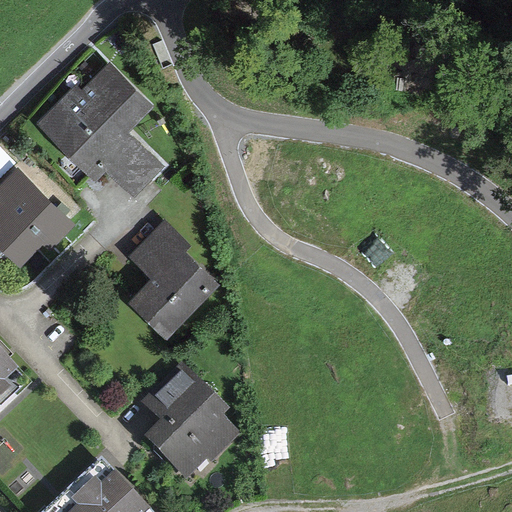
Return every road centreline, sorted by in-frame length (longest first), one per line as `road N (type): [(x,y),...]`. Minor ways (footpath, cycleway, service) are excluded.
road 1 (residential): [(168,0),(196,86),(228,113),(381,141),(462,174),(511,211)]
road 2 (track): [(237,511),(403,491),(511,458)]
road 3 (residential): [(0,318),(125,445)]
road 4 (unclassified): [(129,0),(0,122)]
